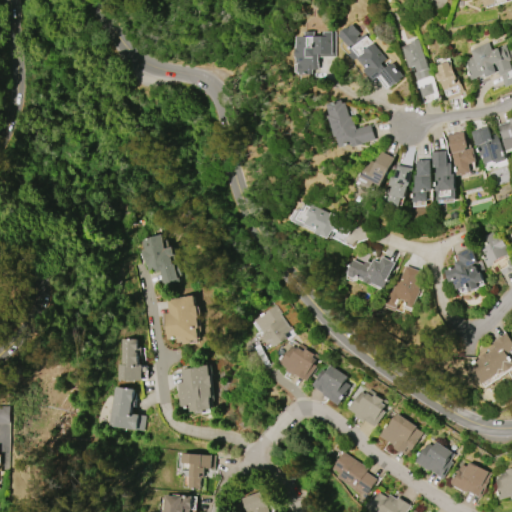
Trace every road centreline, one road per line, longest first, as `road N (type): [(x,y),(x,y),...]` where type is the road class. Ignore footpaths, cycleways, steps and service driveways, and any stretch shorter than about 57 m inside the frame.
road 1 (primary): [(511,428),(461,419),(342,336),(256,232),(231,171),(215,89),(135,60),(83,0),(7,6),(11,88),(0,129),(40,295),(31,323),(0,352)]
road 2 (residential): [(456,511),(309,407),(294,411),(255,454),(215,511)]
road 3 (residential): [(255,454),(169,420),(145,272)]
